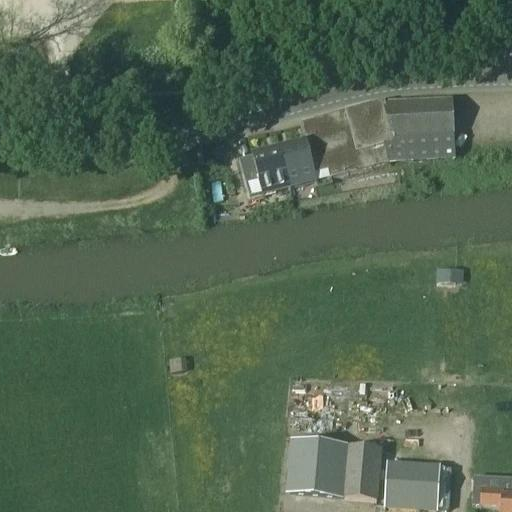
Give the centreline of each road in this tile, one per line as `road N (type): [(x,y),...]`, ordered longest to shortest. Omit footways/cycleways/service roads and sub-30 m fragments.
road 1 (tertiary): [(0,145),(174,141),(348,91),(511,76)]
road 2 (track): [(161,190),(87,209),(0,209)]
